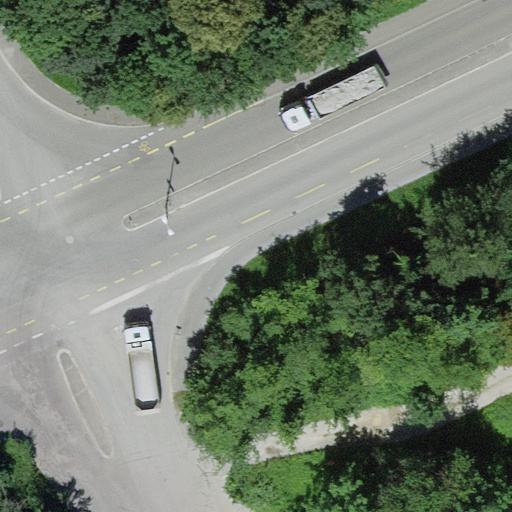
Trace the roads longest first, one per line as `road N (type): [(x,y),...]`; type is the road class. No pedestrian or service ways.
road 1 (tertiary): [(511,37),(28,263)]
road 2 (track): [(120,454),(324,429),(511,353)]
